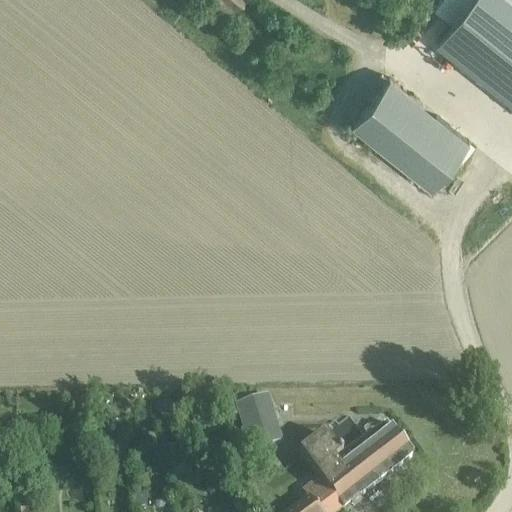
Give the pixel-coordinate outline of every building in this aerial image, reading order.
[(511,104),(511,2),(509,0),(473,0),(438,45),(511,104)] [(430,189),(468,142),(388,78),(351,125),(430,189)] [(250,453),(281,443),(267,398),(236,407),(250,453)] [(341,511),(342,511),(412,458),(386,425),(341,458),(325,437),(299,456),(320,483),(341,511)] [(106,450),(93,450),(93,463),(106,463),(106,450)] [(82,471),(81,472),(82,477),(87,480),(92,477),(92,471),(91,471),(90,463),(82,464),(82,471)] [(172,476),(189,473),(188,464),(170,466),(172,476)] [(341,511),(320,483),(303,495),(308,501),(293,511),(341,511)] [(186,498),(178,499),(179,508),(188,507),(186,498)]
